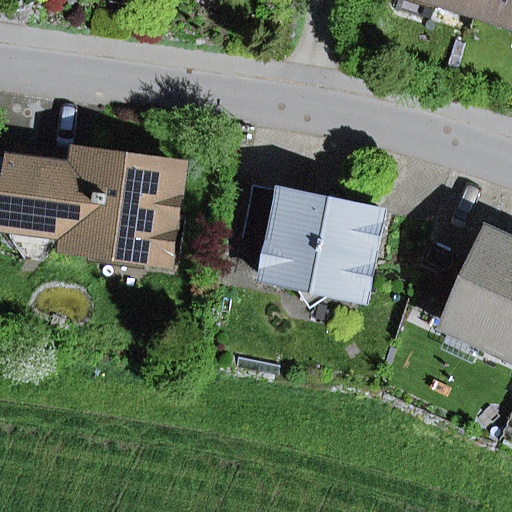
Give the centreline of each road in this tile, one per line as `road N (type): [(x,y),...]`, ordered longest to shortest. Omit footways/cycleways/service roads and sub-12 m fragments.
road 1 (residential): [(307,109),(0,66)]
road 2 (residential): [(511,165),(419,131),(307,109)]
